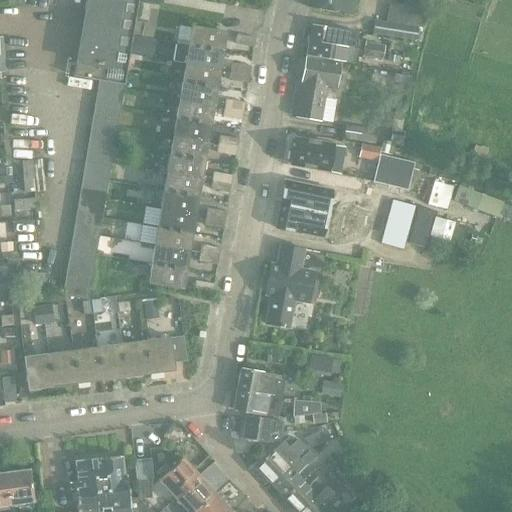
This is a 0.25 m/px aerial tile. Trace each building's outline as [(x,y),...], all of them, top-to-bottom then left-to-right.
[(124,86),(138,0),(86,0),(84,10),(89,11),(81,60),(76,59),(73,77),(99,81),(124,86)] [(353,15),(355,0),(308,0),(307,8),(353,15)] [(416,42),(427,0),(405,0),(403,7),(386,2),(381,25),(368,23),(366,35),(416,42)] [(144,24),(142,38),(153,40),(156,26),(144,24)] [(222,52),(225,33),(179,26),(176,45),(222,52)] [(383,60),(385,47),(365,44),(365,42),(356,40),(357,34),(311,26),(306,56),(357,64),(357,58),(362,58),(363,56),(383,60)] [(254,48),(255,39),(237,35),(235,45),(254,48)] [(135,41),(132,55),(152,59),(155,44),(135,41)] [(222,52),(176,45),(173,63),(185,65),(219,70),(222,52)] [(401,56),(399,66),(409,67),(410,58),(401,56)] [(388,57),(387,64),(397,65),(398,58),(388,57)] [(336,89),(340,64),(306,59),(302,83),(336,89)] [(249,76),(250,67),(232,64),(231,72),(249,76)] [(215,89),(219,70),(185,65),(182,84),(215,89)] [(248,84),(249,76),(231,72),(229,81),(248,84)] [(388,82),(405,85),(407,77),(390,74),(388,82)] [(122,98),(124,86),(99,81),(97,93),(122,98)] [(320,122),(324,98),(334,100),(336,89),(302,83),(296,118),(320,122)] [(213,107),(215,89),(182,84),(179,101),(213,107)] [(120,110),(122,98),(97,93),(95,105),(120,110)] [(243,112),(244,103),(226,100),(224,109),(243,112)] [(209,125),(213,107),(179,101),(176,120),(209,125)] [(118,122),(120,110),(95,105),(93,117),(118,122)] [(241,120),(243,112),(224,109),(223,117),(241,120)] [(116,133),(118,122),(93,117),(91,129),(116,133)] [(206,143),(209,125),(176,120),(173,138),(206,143)] [(375,144),(377,131),(346,126),(344,139),(375,144)] [(114,145),(116,133),(91,129),(89,141),(114,145)] [(237,148),(238,140),(220,136),(218,145),(237,148)] [(401,147),(402,138),(391,137),(390,143),(394,143),(393,146),(401,147)] [(203,161),(206,143),(173,138),(170,155),(203,161)] [(341,159),(343,148),(296,139),(294,152),(291,151),(289,161),(292,162),(291,165),(328,171),(331,157),(341,159)] [(112,157),(114,147),(114,145),(89,141),(87,153),(112,157)] [(235,157),(237,148),(218,145),(217,154),(235,157)] [(378,159),(380,149),(361,146),(359,157),(378,161),(378,159)] [(482,165),(487,149),(476,146),(471,161),(482,165)] [(110,169),(112,157),(87,153),(85,165),(110,169)] [(200,179),(203,161),(170,155),(166,174),(200,179)] [(379,155),(373,183),(407,191),(414,164),(391,158),(379,155)] [(33,174),(32,161),(22,162),(23,174),(33,174)] [(108,180),(110,169),(85,165),(83,176),(108,180)] [(231,184),(232,176),(214,173),(212,181),(231,184)] [(34,192),(33,174),(23,174),(25,193),(34,192)] [(197,197),(200,179),(166,174),(163,192),(197,197)] [(106,193),(108,182),(108,180),(83,176),(81,188),(106,193)] [(229,193),(231,184),(212,181),(211,190),(229,193)] [(282,198),(280,205),(286,206),(327,215),(332,191),(285,182),(282,198)] [(104,204),(106,193),(81,188),(79,200),(104,204)] [(194,216),(197,197),(163,192),(160,210),(194,216)] [(35,209),(35,200),(14,202),(15,211),(35,209)] [(102,215),(104,204),(79,200),(77,211),(102,215)] [(403,250),(414,206),(392,200),(380,244),(403,250)] [(279,212),(275,228),(322,238),(327,215),(286,206),(280,205),(279,212)] [(144,222),(157,224),(160,208),(147,206),(144,222)] [(424,247),(434,212),(418,208),(408,243),(424,247)] [(224,221),(226,212),(207,209),(206,218),(224,221)] [(191,234),(194,216),(160,210),(157,229),(191,234)] [(100,228),(102,219),(102,215),(77,211),(75,223),(100,228)] [(223,229),(224,221),(206,218),(205,226),(223,229)] [(98,240),(100,228),(75,223),(73,235),(98,240)] [(188,252),(191,234),(157,229),(154,247),(188,252)] [(96,251),(98,240),(73,235),(71,247),(96,251)] [(12,243),(0,243),(0,244),(1,253),(13,252),(12,243)] [(218,257),(220,249),(201,246),(200,254),(218,257)] [(308,304),(314,273),(300,270),(304,250),(280,246),(277,265),(271,264),(267,285),(271,286),(269,297),(271,297),(265,324),(279,327),(283,328),(289,329),(294,301),(308,304)] [(94,264),(96,251),(71,247),(69,259),(94,264)] [(185,270),(188,252),(154,247),(151,265),(185,270)] [(16,253),(6,253),(7,265),(17,265),(16,253)] [(217,266),(218,257),(200,254),(198,262),(217,266)] [(92,277),(94,264),(69,259),(66,273),(92,277)] [(182,289),(185,270),(151,265),(148,283),(182,289)] [(90,288),(92,277),(66,273),(64,284),(90,288)] [(212,294),(214,285),(195,282),(194,291),(212,294)] [(88,300),(90,288),(64,284),(62,296),(88,300)] [(100,315),(97,299),(89,300),(91,316),(100,315)] [(91,316),(89,300),(88,300),(81,301),(83,317),(91,316)] [(157,303),(143,305),(145,321),(159,320),(157,303)] [(53,322),(51,306),(42,307),(44,324),(53,322)] [(44,324),(42,307),(33,309),(35,325),(44,324)] [(13,327),(12,316),(1,318),(2,328),(13,327)] [(14,338),(13,327),(2,328),(4,339),(14,338)] [(175,372),(170,338),(144,341),(148,375),(175,372)] [(148,375),(144,341),(119,345),(124,378),(148,375)] [(124,378),(119,345),(96,348),(100,382),(124,378)] [(100,382),(96,348),(71,351),(76,385),(100,382)] [(76,385),(71,351),(48,354),(52,388),(76,385)] [(312,353),(309,369),(342,375),(345,359),(312,353)] [(52,388),(48,354),(23,357),(28,391),(52,388)] [(282,398),(285,383),(279,381),(280,377),(240,369),(236,390),(282,398)] [(16,403),(14,377),(2,379),(4,404),(16,403)] [(339,399),(341,386),(341,385),(322,382),(321,396),(339,399)] [(278,418),(282,398),(236,390),(233,411),(278,418)] [(320,414),(320,403),(293,401),(293,417),(320,414)] [(326,422),(325,414),(313,415),(314,424),(326,422)] [(303,416),(294,417),(294,424),(304,424),(303,416)] [(282,436),(283,423),(246,417),(242,439),(272,443),(282,436)] [(315,434),(304,439),(312,447),(319,445),(322,444),(315,434)] [(272,486),(300,460),(298,458),(307,449),(298,440),(289,448),(283,442),(255,468),(272,486)] [(297,476),(316,459),(309,451),(300,460),(272,486),(286,500),(304,483),(297,476)] [(129,500),(127,477),(123,477),(121,457),(99,459),(99,460),(76,463),(78,490),(75,490),(77,511),(101,511),(101,509),(111,508),(111,511),(140,511),(139,499),(129,500)] [(343,476),(356,466),(349,458),(337,469),(343,476)] [(176,499),(199,478),(182,459),(171,469),(166,465),(157,473),(161,478),(159,480),(176,499)] [(34,507),(29,470),(4,474),(9,510),(34,507)] [(0,511),(9,510),(4,474),(0,474),(0,511)] [(357,494),(369,484),(363,476),(350,486),(357,494)] [(187,511),(195,511),(215,495),(199,478),(176,499),(187,511)] [(297,511),(304,511),(328,489),(318,478),(308,487),(304,483),(286,500),(297,511)] [(331,511),(332,511),(327,507),(337,498),(328,489),(304,511),(331,511)] [(230,511),(231,511),(215,495),(195,511),(230,511)]
